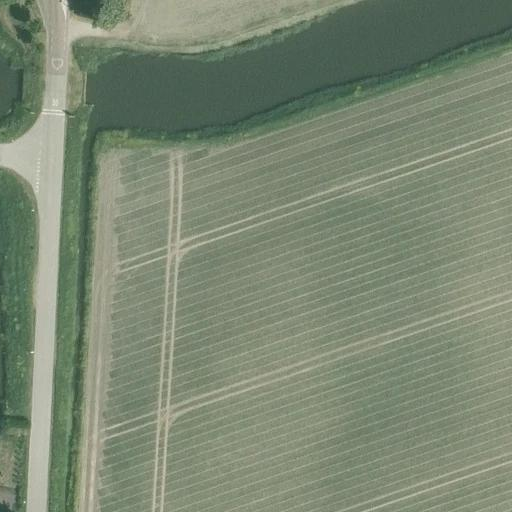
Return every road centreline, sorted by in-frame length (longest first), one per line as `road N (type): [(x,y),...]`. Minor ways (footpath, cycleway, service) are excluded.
road 1 (tertiary): [(35,511),(51,157)]
road 2 (tertiary): [(51,157),(58,25),(51,0)]
